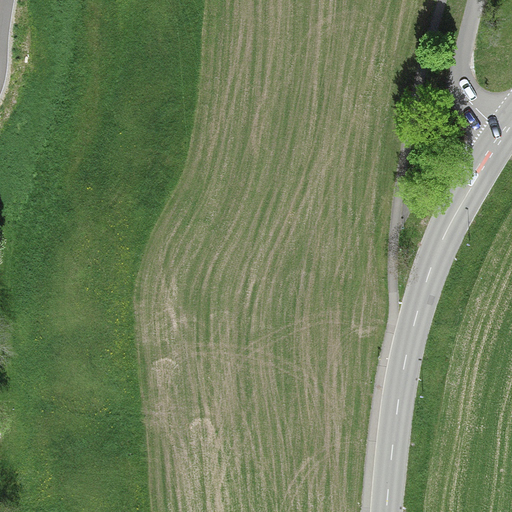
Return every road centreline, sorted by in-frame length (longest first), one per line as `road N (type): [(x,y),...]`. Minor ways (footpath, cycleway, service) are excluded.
road 1 (tertiary): [(500,134),(448,226),(414,322),(385,511)]
road 2 (residential): [(475,0),(461,95),(500,134)]
